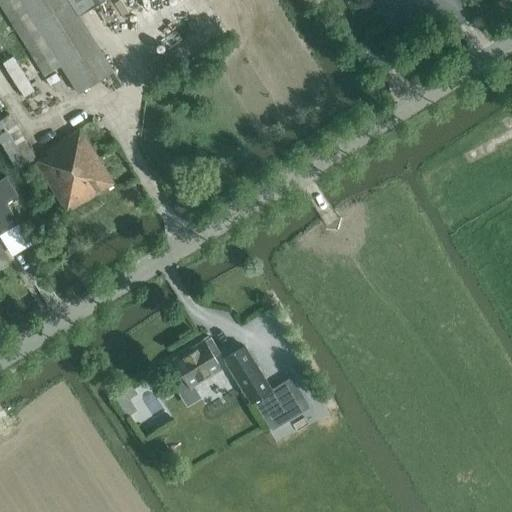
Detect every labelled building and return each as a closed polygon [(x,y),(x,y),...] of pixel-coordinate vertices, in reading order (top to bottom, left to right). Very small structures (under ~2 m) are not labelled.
[(104,0),(0,0),(0,3),(45,76),(62,66),(79,93),(115,72),(79,16),(104,0)] [(21,82),(31,73),(12,51),(2,59),(21,82)] [(10,115),(0,120),(0,139),(18,169),(35,159),(36,158),(37,158),(10,115)] [(48,153),(36,161),(67,212),(115,183),(81,128),(46,150),(48,153)] [(0,180),(0,235),(20,223),(7,203),(18,196),(6,177),(0,180)] [(0,265),(10,260),(0,244),(0,265)] [(204,341),(203,340),(172,359),(189,387),(183,391),(189,402),(199,396),(193,386),(221,369),(214,357),(220,353),(210,337),(204,341)] [(233,353),(224,359),(250,402),(253,400),(265,421),(271,431),(290,419),(283,409),(270,389),(248,353),(244,346),(233,353)] [(270,389),(290,419),(310,406),(292,375),(270,389)] [(127,416),(137,410),(124,389),(114,395),(127,416)]
